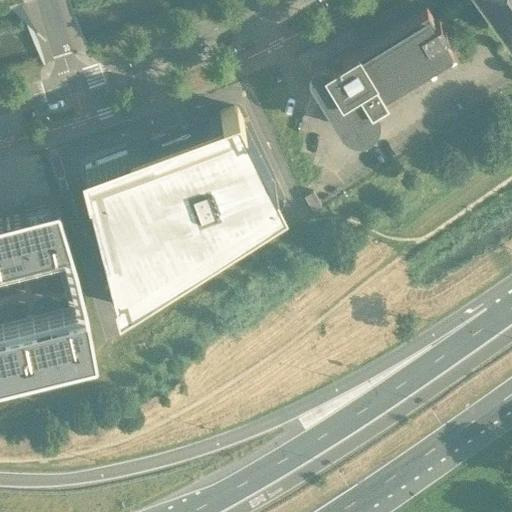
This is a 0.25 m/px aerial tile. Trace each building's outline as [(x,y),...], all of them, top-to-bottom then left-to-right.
[(511,0),(479,0),(494,20),(493,21),(494,23),(495,22),(499,27),(505,23),(509,29),(511,26),(511,0)] [(310,71),(339,119),(340,122),(342,123),(344,125),(346,126),(348,127),(351,128),(353,128),(355,128),(358,128),(360,128),(362,127),(365,126),(367,124),(368,123),(370,121),(371,119),(372,116),(373,114),(373,112),(373,109),(373,107),(373,104),(372,102),(371,100),(384,92),(383,89),(451,48),(441,30),(445,28),(443,26),(441,27),(437,20),(439,18),(438,16),(434,19),(425,5),(357,47),(355,44),(332,58),(325,62),(324,61),(323,60),(322,59),(320,58),(318,58),(317,58),(315,58),(314,59),(312,60),(311,61),(310,62),(309,64),(309,65),(309,67),(309,68),(309,70),(310,71)] [(84,165),(89,184),(86,187),(112,290),(111,290),(115,304),(117,305),(129,297),(129,296),(190,257),(209,244),(209,245),(256,215),(256,211),(277,198),(271,186),(273,182),(242,119),(243,119),(236,106),(234,105),(220,110),(221,111),(181,125),(181,126),(174,129),(173,128),(164,131),(164,132),(149,138),(149,137),(145,139),(127,145),(126,149),(84,165)] [(320,203),(313,190),(304,195),(311,208),(320,203)] [(94,349),(82,290),(74,255),(56,198),(56,197),(55,196),(54,196),(53,196),(16,205),(0,209),(0,374),(92,352),(93,351),(94,350),(94,349)]
